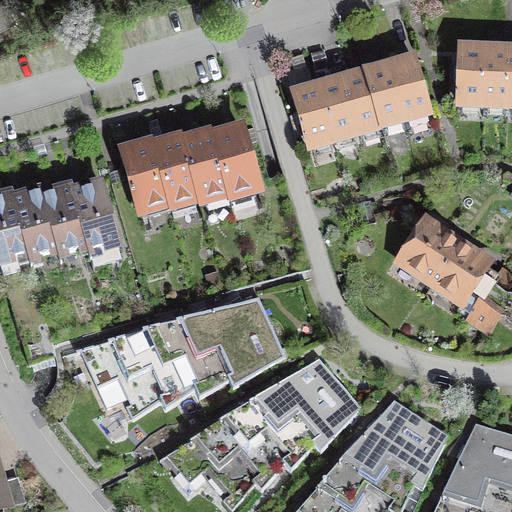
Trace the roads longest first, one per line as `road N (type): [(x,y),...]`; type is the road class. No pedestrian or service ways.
road 1 (residential): [(248,28),(341,317),(390,353),(511,374)]
road 2 (residential): [(0,103),(248,28)]
road 3 (residential): [(88,511),(0,388)]
